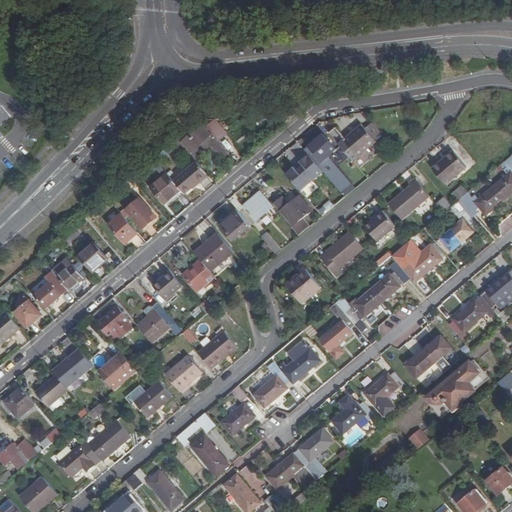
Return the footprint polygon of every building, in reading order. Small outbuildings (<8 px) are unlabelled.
[(222,156),(228,150),(201,119),(178,138),(194,157),(211,142),(222,156)] [(374,123),(368,128),(373,134),(380,129),(374,123)] [(352,156),(375,137),(373,134),(368,128),(365,124),(348,138),(338,126),(332,132),(352,156)] [(324,132),(309,144),(322,160),(328,156),(338,148),(324,132)] [(228,140),(238,153),(251,142),(245,135),(239,141),(233,135),(228,140)] [(331,159),(328,156),(322,160),(309,144),(305,148),(310,153),(322,167),(331,159)] [(455,151),(433,169),(447,185),(468,167),(455,151)] [(287,173),(301,190),(324,170),(322,167),(310,153),(302,160),(305,164),(299,169),(296,165),(287,173)] [(494,186),(504,198),(511,191),(511,155),(504,162),(511,171),(494,186)] [(333,159),(331,159),(322,167),(324,170),(342,190),(352,181),(333,159)] [(186,193),(208,174),(198,162),(176,181),(183,189),(186,193)] [(166,203),(183,189),(176,181),(169,173),(152,186),(166,203)] [(411,186),(390,204),(403,221),(431,197),(416,178),(409,183),(411,186)] [(485,214),(504,198),(494,186),(479,198),(476,202),(471,197),(468,193),(459,200),(473,216),(478,212),(476,209),(479,207),(485,214)] [(258,220),(276,206),(261,189),(252,197),(254,199),(246,205),(258,220)] [(322,202),(329,211),(344,198),(337,189),(322,202)] [(311,192),(307,196),(316,207),(321,203),(311,192)] [(475,193),(471,197),(476,202),(479,198),(475,193)] [(296,223),(292,225),(299,233),(309,224),(303,217),(310,211),(298,197),(292,203),(285,194),(276,201),(296,223)] [(438,202),(444,210),(452,205),(446,196),(438,202)] [(141,198),(128,209),(144,228),(157,217),(141,198)] [(466,217),(443,236),(453,249),(476,230),(472,224),(476,220),(473,216),(459,200),(455,204),(466,217)] [(322,202),(321,203),(316,207),(323,216),(329,211),(322,202)] [(235,238),(251,225),(239,211),(223,224),(235,238)] [(127,243),(140,232),(123,212),(111,223),(127,243)] [(384,212),(366,227),(378,242),(396,227),(384,212)] [(341,267),(364,248),(351,231),(327,251),(330,255),(324,260),(337,277),(344,271),(341,267)] [(269,232),(262,237),(277,255),(283,249),(269,232)] [(211,271),(235,251),(220,233),(196,253),(202,260),(211,271)] [(69,254),(75,249),(64,236),(58,240),(69,254)] [(423,253),(412,240),(394,255),(401,263),(412,277),(415,281),(443,257),(433,245),(423,253)] [(97,243),(82,257),(94,272),(110,258),(97,243)] [(377,263),(380,266),(391,257),(389,254),(377,263)] [(199,291),(216,277),(211,271),(202,260),(185,274),(199,291)] [(396,270),(374,288),(385,300),(402,286),(401,285),(406,281),(406,282),(412,277),(401,263),(395,268),(396,270)] [(74,264),(59,276),(61,278),(71,290),(86,278),(74,264)] [(168,298),(185,285),(172,269),(155,283),(168,298)] [(322,288),(307,269),(288,285),(303,303),(322,288)] [(511,269),(511,270),(482,294),(492,306),(511,289),(511,269)] [(35,295),(47,309),(63,295),(51,281),(35,295)] [(349,303),(344,297),(338,302),(356,323),(367,314),(368,315),(385,300),(374,288),(359,301),(356,298),(349,303)] [(482,294),(455,317),(459,323),(465,330),(487,311),(492,317),(497,312),(492,306),(482,294)] [(24,306),(17,312),(30,326),(44,314),(27,295),(19,300),(24,306)] [(204,300),(201,304),(208,313),(212,309),(204,300)] [(175,327),(178,324),(158,301),(153,305),(156,308),(170,326),(173,324),(175,327)] [(345,320),(323,339),(334,351),(340,358),(347,352),(341,345),(355,332),(352,328),(357,324),(356,323),(338,302),(333,306),(345,320)] [(119,306),(99,323),(114,341),(121,334),(122,335),(123,336),(134,327),(133,326),(128,320),(130,318),(119,306)] [(170,326),(156,308),(138,323),(154,342),(171,327),(170,326)] [(0,346),(22,328),(8,311),(0,318),(0,346)] [(468,333),(465,330),(459,323),(454,327),(463,337),(468,333)] [(192,327),(184,332),(192,343),(200,338),(192,327)] [(225,331),(199,353),(213,369),(239,347),(225,331)] [(468,333),(463,337),(470,345),(474,341),(468,333)] [(443,336),(408,364),(418,377),(453,348),(443,336)] [(289,353),(296,361),(313,347),(306,339),(289,353)] [(287,362),(282,367),(293,380),(295,383),(323,359),(313,347),(296,361),(290,366),(287,362)] [(81,348),(55,370),(58,373),(69,387),(95,365),(81,348)] [(103,350),(92,358),(100,368),(111,360),(103,350)] [(131,373),(132,376),(139,371),(123,351),(116,356),(118,358),(106,369),(105,367),(100,370),(116,390),(120,386),(118,384),(131,373)] [(116,356),(105,367),(106,369),(118,358),(116,356)] [(174,370),(168,376),(182,392),(205,372),(191,356),(174,370)] [(468,381),(475,390),(490,377),(474,358),(471,361),(479,372),(468,381)] [(471,361),(429,397),(430,398),(433,400),(435,400),(438,401),(441,401),(444,400),(446,399),(447,398),(455,407),(475,390),(468,381),(479,372),(471,361)] [(163,371),(168,376),(174,370),(169,365),(163,371)] [(278,376),(257,394),(267,407),(291,387),(288,384),(293,380),(282,367),(281,365),(274,370),(278,376)] [(390,373),(368,392),(362,396),(365,400),(381,418),(385,422),(390,418),(378,404),(400,385),(403,389),(408,385),(395,369),(390,373)] [(508,392),(511,388),(511,370),(499,381),(508,392)] [(63,395),(71,389),(69,387),(58,373),(38,391),(51,406),(52,405),(63,395)] [(118,384),(120,386),(132,376),(131,373),(118,384)] [(150,417),(174,396),(162,382),(137,402),(150,417)] [(250,396),(240,384),(235,388),(245,400),(250,396)] [(21,417),(38,403),(32,395),(25,386),(7,401),(21,417)] [(45,411),(51,406),(38,391),(32,395),(38,403),(45,411)] [(63,395),(52,405),(56,410),(67,400),(63,395)] [(429,397),(426,400),(441,418),(455,407),(447,398),(446,399),(444,400),(441,401),(438,401),(435,400),(433,400),(430,398),(429,397)] [(358,401),(335,419),(346,432),(365,415),(370,420),(372,417),(376,421),(381,418),(365,400),(361,404),(358,401)] [(247,403),(225,421),(236,434),(257,415),(247,403)] [(219,425),(208,411),(182,433),(187,438),(202,426),(209,434),(219,425)] [(120,420),(91,444),(104,459),(105,460),(133,436),(120,420)] [(326,428),(303,447),(313,459),(317,456),(336,440),(326,428)] [(419,449),(431,439),(421,428),(409,438),(419,449)] [(207,435),(194,445),(217,473),(230,463),(207,435)] [(49,436),(40,442),(45,449),(53,443),(49,436)] [(16,460),(22,468),(38,455),(39,454),(26,439),(17,447),(14,444),(1,455),(9,466),(16,460)] [(97,465),(104,459),(91,444),(89,442),(82,447),(82,446),(75,452),(64,461),(63,462),(64,463),(73,474),(74,476),(86,466),(90,471),(97,465)] [(59,455),(64,461),(75,452),(71,446),(59,455)] [(328,470),(317,456),(313,459),(303,447),(297,452),(319,478),(328,470)] [(296,475),(306,488),(319,478),(297,452),(269,475),(280,488),(296,475)] [(70,476),(73,474),(64,463),(62,465),(70,476)] [(511,475),(505,467),(489,480),(500,494),(511,484),(511,475)] [(162,469),(149,480),(173,508),(185,497),(162,469)] [(144,483),(136,473),(128,479),(137,489),(144,483)] [(239,474),(227,484),(250,511),(251,511),(263,502),(239,474)] [(46,479),(24,498),(35,511),(46,511),(50,510),(48,507),(61,496),(46,479)] [(123,483),(132,493),(137,489),(128,479),(123,483)] [(132,493),(134,497),(142,506),(148,502),(137,489),(132,493)] [(478,490),(462,503),(468,511),(478,511),(488,504),(478,490)] [(263,511),(277,511),(278,511),(286,505),(276,493),(268,500),(272,505),(263,511)] [(64,500),(61,496),(48,507),(50,510),(51,511),(64,500)] [(134,497),(115,511),(140,511),(144,509),(142,506),(134,497)] [(0,510),(0,511),(9,511),(18,505),(13,499),(0,510)]
